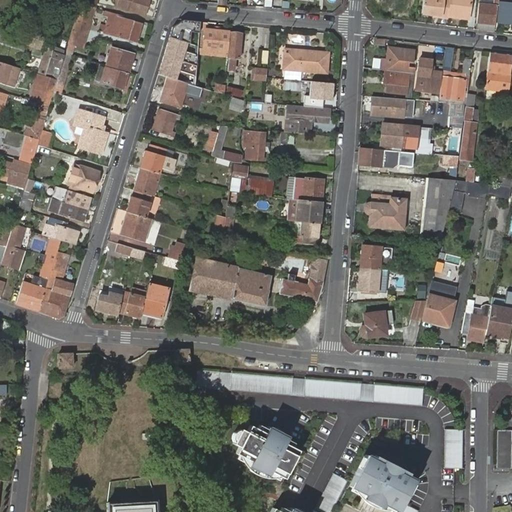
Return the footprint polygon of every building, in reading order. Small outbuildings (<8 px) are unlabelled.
[(123,0),(122,8),(145,15),(148,0),(123,0)] [(411,13),(412,0),(392,0),(392,11),(411,13)] [(437,0),(422,0),(421,14),(441,17),(443,1),(437,0)] [(449,0),(447,18),(467,20),(469,0),(449,0)] [(496,7),(498,7),(498,3),(498,0),(493,0),(493,5),(478,4),(476,25),(494,27),(496,7)] [(94,7),(80,2),(71,30),(87,34),(90,20),(94,7)] [(498,7),(496,23),(511,24),(511,3),(498,3),(498,7)] [(123,19),(123,16),(109,12),(103,32),(136,43),(141,25),(123,19)] [(181,20),(172,27),(167,42),(157,75),(167,78),(186,84),(194,87),(196,48),(198,22),(189,21),(181,20)] [(206,23),(198,22),(196,48),(225,51),(227,33),(213,31),(213,27),(209,27),(208,31),(206,30),(206,23)] [(87,34),(71,30),(67,44),(82,48),(87,34)] [(13,31),(11,36),(25,42),(28,36),(13,31)] [(230,33),(227,57),(228,57),(237,58),(240,34),(230,33)] [(63,50),(47,44),(38,74),(56,80),(57,76),(55,75),(63,50)] [(388,47),(386,61),(413,64),(414,51),(388,47)] [(127,64),(129,64),(132,55),(110,48),(105,66),(124,72),(127,64)] [(225,51),(196,48),(196,56),(224,58),(225,51)] [(445,48),(443,65),(450,66),(453,49),(445,48)] [(301,71),(323,72),(324,52),(300,50),(299,53),(282,52),(280,69),(284,70),(299,71),(301,71)] [(69,55),(64,53),(57,76),(56,80),(53,92),(60,94),(67,70),(64,69),(69,55)] [(511,56),(489,53),(487,73),(504,75),(504,81),(508,81),(511,56)] [(237,58),(228,57),(226,72),(234,73),(237,58)] [(470,71),(471,61),(464,60),(464,62),(458,61),(457,67),(463,68),(462,70),(470,71)] [(20,69),(0,62),(0,83),(14,88),(20,69)] [(102,74),(99,83),(121,90),(126,76),(104,69),(102,74)] [(254,69),(254,80),(263,80),(264,70),(254,69)] [(284,70),(284,80),(300,81),(301,71),(299,71),(284,70)] [(56,80),(38,74),(36,74),(28,101),(39,104),(48,107),(56,80)] [(426,94),(425,102),(436,103),(440,77),(424,75),(423,85),(416,84),(415,93),(426,94)] [(393,85),(387,84),(386,93),(406,94),(407,78),(394,77),(393,85)] [(186,84),(167,78),(164,88),(166,89),(164,95),(161,95),(159,102),(179,108),(186,84)] [(440,98),(465,102),(466,95),(463,94),(465,81),(442,78),(440,98)] [(486,78),(485,85),(486,85),(484,103),(491,104),(492,97),(493,97),(495,84),(490,83),(490,79),(486,78)] [(310,96),(305,95),(304,106),(324,108),(324,101),(331,102),(332,84),(311,82),(310,96)] [(227,88),(225,93),(239,97),(241,92),(227,88)] [(366,116),(401,118),(403,98),(367,95),(366,116)] [(230,99),(228,108),(240,112),(242,103),(230,99)] [(48,107),(39,104),(37,111),(46,113),(48,107)] [(330,124),(331,108),(324,108),(304,106),(287,105),(285,132),(313,134),(313,122),(330,124)] [(76,149),(101,157),(108,134),(104,133),(105,127),(103,127),(105,118),(77,110),(72,126),(82,129),(76,149)] [(157,110),(150,130),(172,137),(173,134),(169,132),(174,119),(177,120),(178,117),(157,110)] [(472,113),(464,112),(463,123),(465,123),(460,156),(470,158),(475,125),(470,124),(472,113)] [(26,128),(25,130),(23,136),(25,136),(39,140),(40,134),(44,120),(35,117),(31,129),(26,128)] [(382,125),(380,146),(401,148),(401,147),(409,148),(411,127),(382,125)] [(52,135),(41,131),(39,140),(37,146),(48,149),(52,135)] [(245,147),(244,156),(251,157),(250,159),(260,160),(263,134),(243,132),(241,146),(245,147)] [(285,132),(280,132),(278,143),(285,144),(286,133),(285,132)] [(457,152),(458,136),(449,135),(448,151),(457,152)] [(19,161),(31,164),(33,157),(37,146),(39,140),(25,136),(21,154),(19,161)] [(144,152),(139,169),(157,175),(165,150),(149,145),(147,153),(144,152)] [(382,150),(360,148),(358,167),(372,168),(374,155),(380,155),(382,155),(382,150)] [(218,151),(216,158),(222,160),(224,152),(218,151)] [(224,152),(222,160),(231,162),(233,163),(239,163),(240,156),(224,152)] [(454,177),(457,156),(446,155),(446,165),(450,165),(448,177),(454,177)] [(14,163),(6,160),(1,176),(7,178),(5,185),(7,186),(10,187),(21,191),(29,166),(14,163)] [(233,165),(228,190),(238,192),(269,198),(273,179),(246,175),(247,168),(233,165)] [(69,192),(83,196),(85,191),(91,194),(98,174),(73,166),(71,170),(76,171),(72,186),(70,186),(69,192)] [(157,175),(139,169),(132,191),(151,197),(152,197),(159,175),(157,175)] [(451,197),(452,190),(455,180),(428,178),(422,241),(440,242),(451,197)] [(40,188),(41,183),(37,182),(27,179),(25,184),(40,188)] [(291,201),(293,180),(287,179),(285,200),(288,200),(291,201)] [(300,202),(320,204),(322,182),(293,180),(291,201),(293,201),(296,201),(300,202)] [(452,190),(487,195),(489,184),(455,180),(452,190)] [(21,191),(10,187),(9,193),(19,196),(21,191)] [(67,191),(64,190),(61,198),(50,194),(48,199),(51,200),(55,201),(86,211),(90,199),(83,196),(69,192),(67,191)] [(24,191),(19,209),(28,212),(33,195),(24,191)] [(151,197),(132,191),(125,212),(144,218),(151,197)] [(365,212),(366,213),(367,214),(369,215),(368,227),(403,230),(406,198),(388,197),(387,205),(370,203),(370,204),(368,204),(366,205),(365,208),(364,210),(365,212)] [(82,223),(86,211),(55,201),(51,200),(47,212),(56,215),(82,223)] [(259,209),(268,208),(267,200),(257,202),(259,209)] [(318,224),(320,204),(300,202),(296,201),(293,201),(291,201),(288,200),(285,222),(294,222),(300,223),(318,224)] [(226,207),(224,218),(232,218),(234,207),(226,207)] [(144,218),(125,212),(119,234),(143,241),(150,220),(144,218)] [(214,232),(221,233),(224,218),(218,216),(214,232)] [(59,228),(61,222),(46,217),(44,223),(52,226),(55,226),(51,239),(59,242),(68,245),(72,246),(73,246),(77,233),(59,228)] [(224,218),(221,233),(229,234),(232,218),(224,218)] [(11,226),(13,221),(6,219),(2,233),(8,235),(11,226)] [(316,239),(318,224),(300,223),(298,237),(295,237),(294,245),(314,247),(315,239),(316,239)] [(23,229),(11,226),(8,235),(4,248),(3,251),(2,256),(0,262),(0,265),(18,271),(24,253),(17,250),(12,254),(17,236),(21,238),(23,229)] [(0,238),(0,246),(4,248),(8,235),(2,233),(0,238)] [(17,236),(12,254),(17,250),(21,238),(17,236)] [(59,242),(51,239),(49,239),(35,287),(22,283),(15,305),(38,313),(55,253),(57,248),(59,242)] [(57,248),(66,251),(68,245),(59,242),(57,248)] [(132,248),(116,243),(113,252),(130,256),(132,248)] [(167,259),(179,262),(181,256),(183,246),(176,244),(174,248),(171,247),(167,259)] [(359,268),(378,270),(380,248),(361,246),(359,268)] [(132,248),(130,256),(140,259),(143,252),(132,248)] [(62,316),(72,286),(60,282),(68,257),(55,253),(38,313),(57,320),(62,316)] [(162,265),(178,270),(179,262),(167,259),(164,258),(162,265)] [(270,277),(236,269),(196,260),(189,291),(263,307),(270,277)] [(278,294),(315,303),(321,287),(326,264),(325,262),(312,260),(307,279),(308,280),(307,286),(298,284),(298,283),(292,282),(293,277),(287,275),(286,281),(281,280),(278,294)] [(376,293),(378,270),(359,268),(357,292),(376,293)] [(456,287),(430,280),(426,295),(452,302),(456,287)] [(148,285),(145,298),(140,314),(159,318),(167,290),(148,285)] [(145,298),(121,292),(121,296),(117,312),(139,318),(140,314),(145,298)] [(95,310),(116,315),(117,312),(121,296),(108,293),(107,298),(99,296),(95,310)] [(511,308),(511,295),(505,294),(503,302),(490,299),(488,308),(486,318),(483,334),(495,337),(496,332),(499,333),(497,341),(505,343),(511,308)] [(452,302),(426,295),(425,301),(420,319),(446,326),(452,302)] [(483,334),(486,318),(488,308),(484,307),(480,309),(479,311),(471,310),(470,315),(465,340),(482,344),(483,334)] [(363,314),(365,328),(363,328),(361,330),(361,333),(361,335),(363,336),(364,337),(366,337),(385,335),(383,313),(363,314)] [(171,346),(169,364),(186,365),(188,347),(171,346)] [(57,355),(57,362),(63,356),(71,357),(71,353),(63,353),(58,353),(58,355),(57,355)] [(63,356),(57,362),(57,367),(70,367),(71,367),(71,357),(63,356)] [(197,371),(196,385),(196,386),(215,388),(216,372),(197,371)] [(229,373),(216,372),(215,388),(228,389),(229,373)] [(289,378),(229,373),(228,389),(289,394),(289,378)] [(301,379),(289,378),(289,394),(300,395),(301,379)] [(300,395),(357,399),(357,383),(301,379),(300,395)] [(357,399),(370,400),(371,384),(357,383),(357,399)] [(371,384),(370,400),(419,405),(420,388),(371,384)] [(255,424),(253,428),(263,433),(265,429),(255,424)] [(249,461),(267,471),(268,469),(277,473),(284,477),(287,470),(294,474),(301,460),(294,456),(297,450),(292,448),(282,443),(284,438),(285,437),(266,428),(265,429),(263,433),(253,428),(248,426),(235,453),(242,456),(250,460),(249,461)] [(510,467),(511,428),(495,428),(495,467),(510,467)] [(444,429),(443,466),(461,467),(462,430),(444,429)] [(294,444),(284,438),(282,443),(292,448),(294,444)] [(383,500),(388,502),(387,505),(397,510),(412,480),(398,473),(397,475),(387,470),(389,466),(380,462),(379,464),(364,456),(350,486),(360,491),(361,489),(366,492),(363,498),(380,507),(383,500)] [(267,473),(267,471),(249,461),(248,463),(246,465),(266,475),(267,473)] [(317,511),(332,511),(349,478),(335,472),(316,511),(317,511)] [(156,511),(156,499),(131,500),(106,502),(106,511),(156,511)]
